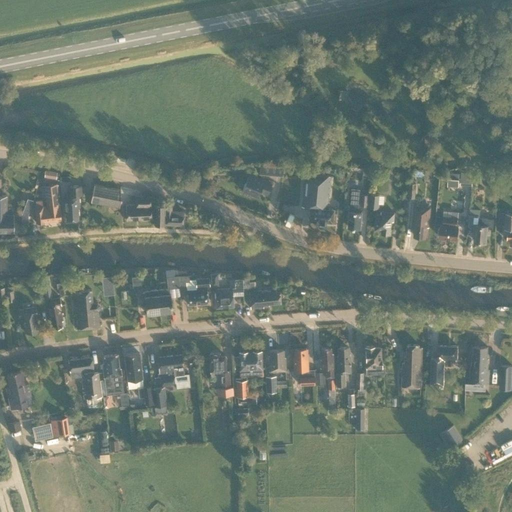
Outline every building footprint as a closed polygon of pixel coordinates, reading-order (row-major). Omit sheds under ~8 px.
[(335,95),(335,98),(346,99),(347,90),(340,90),(335,89),(335,95)] [(434,152),(434,133),(422,134),(423,153),(434,152)] [(264,173),(283,175),(283,165),(265,163),(264,173)] [(45,171),(44,177),(56,178),(57,173),(57,171),(45,169),(45,170),(45,171)] [(309,219),(332,221),(334,209),(327,208),(328,205),(327,204),(328,196),(329,196),(331,176),(304,173),(301,206),(310,207),(309,219)] [(447,185),(459,186),(459,173),(448,173),(447,185)] [(473,173),(461,173),(461,183),(473,183),(473,173)] [(242,190),(257,196),(260,190),(267,193),(272,183),(249,174),(242,190)] [(61,220),(56,183),(44,184),(46,204),(43,205),(43,199),(35,200),(34,206),(36,222),(45,221),(61,220)] [(121,195),(121,189),(94,184),(91,200),(119,206),(121,195)] [(66,210),(67,219),(79,219),(78,207),(80,206),(79,195),(82,194),(81,185),(69,186),(70,196),(63,196),(64,210),(66,210)] [(361,228),(362,216),(362,211),(359,211),(360,205),(361,188),(353,188),(352,204),(351,210),(350,210),(349,227),(361,228)] [(0,230),(14,231),(14,214),(6,215),(6,195),(0,194),(0,230)] [(370,207),(379,207),(380,203),(381,195),(381,194),(371,194),(370,207)] [(136,203),(123,203),(124,219),(150,218),(149,196),(136,196),(136,203)] [(28,222),(28,214),(33,200),(26,197),(20,214),(21,214),(21,222),(28,222)] [(165,224),(165,216),(165,204),(153,204),(152,204),(152,212),(152,218),(154,218),(154,224),(165,224)] [(183,225),(184,216),(184,210),(172,210),(172,205),(166,205),(166,224),(183,225)] [(429,226),(430,216),(431,206),(415,205),(413,227),(415,227),(415,235),(426,236),(427,225),(429,226)] [(458,225),(458,217),(459,211),(444,210),(443,224),(442,224),(440,237),(458,239),(459,226),(458,225)] [(394,220),(394,216),(395,212),(382,211),(382,213),(377,212),(375,228),(382,229),(382,232),(391,233),(392,220),(394,220)] [(511,212),(511,213),(499,212),(498,224),(505,225),(505,228),(509,229),(508,238),(511,238),(511,244),(511,243),(511,212)] [(469,226),(476,226),(476,224),(479,224),(480,217),(480,215),(470,214),(469,226)] [(488,228),(493,228),(494,218),(480,217),(479,224),(476,224),(476,226),(475,240),(487,241),(488,228)] [(141,288),(140,275),(132,276),(132,283),(133,287),(133,288),(141,288)] [(178,275),(166,276),(168,287),(169,287),(169,288),(179,287),(179,285),(178,275)] [(178,275),(179,285),(186,285),(186,281),(190,281),(189,275),(178,275)] [(49,277),(39,279),(42,297),(50,296),(48,288),(50,287),(49,277)] [(210,291),(209,277),(195,278),(196,286),(186,287),(188,304),(208,302),(207,291),(210,291)] [(249,278),(243,279),(243,289),(249,288),(256,287),(255,281),(249,281),(249,278)] [(216,288),(215,288),(215,290),(216,306),(233,305),(233,295),(232,291),(243,291),(243,279),(235,279),(235,287),(229,287),(216,288)] [(14,286),(14,283),(7,283),(7,285),(6,286),(7,300),(14,299),(13,286),(14,286)] [(168,287),(157,289),(160,312),(173,310),(170,292),(170,293),(169,288),(169,287),(168,287)] [(276,291),(275,288),(249,291),(250,308),(263,307),(263,305),(269,305),(269,303),(280,302),(279,291),(276,291)] [(92,302),(91,289),(79,290),(79,292),(74,292),(77,329),(100,327),(98,312),(98,310),(98,309),(100,307),(100,304),(100,303),(99,303),(98,302),(97,302),(92,302)] [(157,289),(144,290),(145,295),(147,313),(160,312),(157,289)] [(51,316),(53,327),(62,325),(61,320),(63,320),(62,315),(65,315),(65,304),(61,304),(60,296),(48,299),(50,306),(48,306),(49,316),(51,316)] [(37,314),(36,306),(18,309),(19,317),(22,316),(25,332),(38,330),(35,314),(37,314)] [(402,386),(421,387),(422,347),(419,347),(419,344),(407,344),(407,355),(405,355),(405,362),(403,362),(402,386)] [(374,345),(365,345),(366,374),(385,373),(384,367),(382,367),(382,358),(381,358),(380,346),(374,347),(374,345)] [(451,360),(457,360),(458,345),(439,345),(438,356),(432,356),(431,384),(444,384),(445,365),(451,365),(451,360)] [(348,354),(347,346),(339,347),(339,355),(337,355),(338,372),(336,372),(336,385),(345,385),(345,372),(351,372),(350,354),(348,354)] [(471,364),(470,383),(486,384),(489,384),(490,369),(488,369),(489,358),(487,358),(488,346),(474,346),(474,355),(473,355),(472,364),(471,364)] [(331,353),(331,347),(321,347),(322,359),(320,359),(320,367),(325,367),(326,377),(334,376),(333,353),(331,353)] [(308,369),(307,348),(294,349),(295,357),(293,357),(294,370),(299,370),(299,384),(315,384),(314,372),(314,369),(308,369)] [(284,357),(283,349),(270,350),(270,355),(268,355),(269,371),(285,370),(286,370),(285,357),(284,357)] [(262,375),(261,350),(252,350),(252,352),(248,352),(248,351),(239,351),(239,356),(239,364),(240,375),(262,375)] [(139,352),(124,354),(127,380),(142,378),(139,352)] [(219,355),(219,352),(210,352),(211,371),(220,371),(220,384),(230,383),(229,370),(225,370),(225,355),(219,355)] [(121,367),(119,367),(118,353),(103,355),(104,362),(102,362),(105,386),(113,385),(112,375),(121,374),(121,367)] [(182,354),(158,357),(159,373),(171,372),(171,374),(160,376),(161,385),(164,385),(167,384),(176,383),(176,387),(190,385),(189,373),(184,373),(183,366),(182,354)] [(94,372),(92,357),(68,360),(70,371),(71,377),(82,376),(84,398),(101,396),(98,372),(94,372)] [(511,364),(501,364),(500,388),(511,388),(511,364)] [(27,382),(26,382),(23,370),(7,373),(9,386),(6,387),(11,408),(32,403),(27,382)] [(324,372),(314,372),(315,384),(325,383),(324,372)] [(265,375),(266,391),(276,391),(276,375),(265,375)] [(241,379),(241,377),(235,377),(236,396),(234,396),(235,402),(247,401),(246,395),(249,395),(247,379),(241,379)] [(152,403),(150,385),(143,386),(145,404),(152,403)] [(161,385),(151,386),(154,405),(166,403),(165,390),(164,385),(161,385)] [(216,387),(216,395),(233,395),(233,386),(216,387)] [(240,406),(241,414),(250,413),(250,406),(240,406)] [(356,408),(356,428),(364,428),(364,408),(356,408)] [(68,423),(66,413),(57,415),(58,417),(50,418),(53,435),(69,432),(68,423)] [(21,427),(19,419),(7,421),(9,430),(21,427)] [(446,439),(454,446),(461,437),(453,430),(446,439)] [(109,441),(110,450),(119,449),(118,440),(109,441)]
